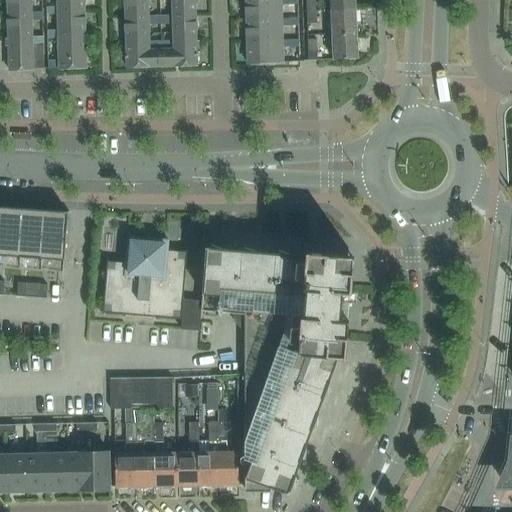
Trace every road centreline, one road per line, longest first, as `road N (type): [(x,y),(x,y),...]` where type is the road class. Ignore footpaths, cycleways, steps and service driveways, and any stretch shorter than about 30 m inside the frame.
road 1 (secondary): [(406,209),(415,314),(385,440)]
road 2 (secondary): [(0,163),(223,167)]
road 3 (residential): [(222,85),(0,91)]
road 4 (secondary): [(423,399),(436,344),(447,203)]
road 5 (secondary): [(378,148),(223,167)]
road 6 (secondary): [(223,167),(262,176),(377,178)]
road 7 (secondary): [(441,123),(443,0)]
road 8 (secondary): [(373,511),(423,399)]
road 9 (secondary): [(416,0),(408,121)]
